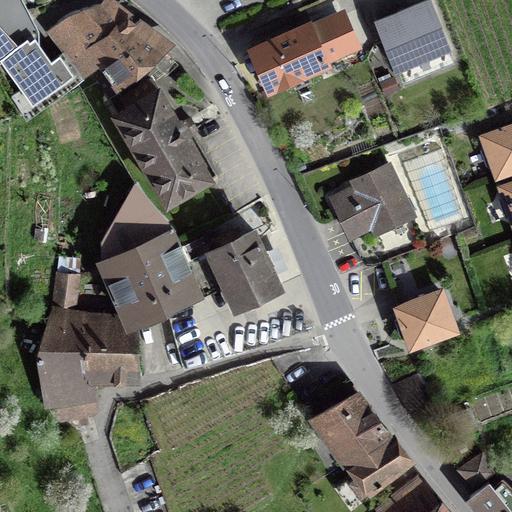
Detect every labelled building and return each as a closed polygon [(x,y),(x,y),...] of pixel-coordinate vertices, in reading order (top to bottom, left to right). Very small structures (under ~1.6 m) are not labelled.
[(451,54),(429,0),(367,26),(374,43),(385,39),(400,75),(451,54)] [(103,58),(104,59),(104,60),(120,81),(145,62),(148,65),(154,61),(166,74),(179,64),(163,48),(107,7),(98,4),(69,12),(67,15),(68,16),(50,29),(65,49),(66,50),(67,50),(73,57),(91,43),(103,58)] [(0,74),(27,118),(104,60),(104,59),(103,58),(91,43),(73,57),(67,50),(66,50),(65,49),(46,63),(25,35),(28,33),(15,12),(0,22),(0,74)] [(322,21),(312,25),(310,22),(250,49),(268,90),(328,63),(325,54),(344,46),(333,21),(322,21)] [(186,137),(191,132),(185,121),(178,123),(149,73),(109,97),(168,200),(209,176),(186,137)] [(498,174),(500,180),(511,175),(511,124),(483,135),(485,140),(481,148),(487,165),(495,169),(498,174)] [(358,186),(333,198),(350,234),(373,223),(377,232),(412,215),(387,163),(354,179),(358,186)] [(511,175),(500,180),(503,191),(499,199),(505,216),(511,219),(511,175)] [(126,313),(131,321),(199,292),(196,285),(182,254),(170,226),(149,207),(135,183),(102,239),(103,260),(126,313)] [(236,304),(279,285),(253,230),(232,239),(229,232),(213,239),(217,246),(210,250),(226,283),(236,304)] [(210,250),(217,246),(213,239),(182,254),(196,285),(199,292),(202,291),(204,293),(226,283),(210,250)] [(78,275),(57,273),(55,294),(76,296),(78,275)] [(440,290),(398,305),(399,311),(395,319),(401,336),(409,339),(411,345),(458,328),(453,315),(449,316),(440,290)] [(131,321),(126,313),(74,308),(76,296),(55,294),(54,304),(38,356),(45,406),(53,413),(62,418),(94,412),(89,373),(140,373),(137,321),(131,321)] [(357,391),(314,415),(346,462),(391,436),(357,391)] [(410,461),(391,436),(346,462),(354,472),(336,486),(350,506),(410,461)] [(483,452),(459,467),(474,483),(493,470),(483,452)] [(426,511),(427,511),(411,478),(375,506),(379,511),(426,511)] [(492,487),(488,481),(479,487),(506,511),(511,511),(511,487),(503,479),(492,487)] [(482,511),(506,511),(479,487),(469,495),(482,511)] [(451,511),(442,500),(427,511),(426,511),(451,511)]
